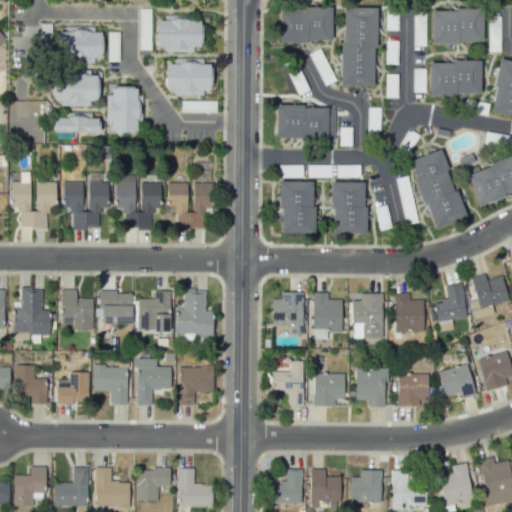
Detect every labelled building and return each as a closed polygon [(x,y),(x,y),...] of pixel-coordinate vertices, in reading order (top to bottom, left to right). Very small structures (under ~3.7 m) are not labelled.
[(330,8),(279,7),(278,41),(330,42),(330,8)] [(373,85),(374,7),(341,7),(340,85),(373,85)] [(430,10),(430,43),(481,43),(481,8),(455,8),(455,10),(430,10)] [(192,51),(192,46),(200,46),(200,18),(155,19),(155,45),(163,45),(163,52),(192,51)] [(101,58),(101,29),(57,28),(56,54),(64,54),(64,61),(93,61),(93,58),(101,58)] [(490,113),(511,116),(511,60),(497,59),(490,113)] [(202,93),(202,89),(210,89),(210,61),(165,61),(165,93),(202,93)] [(479,61),(427,61),(427,95),(479,95),(479,61)] [(96,104),(97,73),(53,72),(52,103),(96,104)] [(139,87),(107,87),(108,132),(140,131),(139,87)] [(41,101),(27,100),(27,112),(41,112),(41,101)] [(333,139),(333,106),(275,105),(274,138),(333,139)] [(53,115),(52,131),(98,132),(98,117),(90,117),(90,116),(53,115)] [(431,229),(463,218),(440,149),(408,160),(431,229)] [(511,155),(465,173),(476,204),(511,191),(511,155)] [(138,182),(138,211),(133,211),(133,174),(113,174),(113,208),(122,208),(122,228),(148,228),(148,207),(158,207),(158,182),(138,182)] [(81,182),(61,182),(61,207),(70,207),(69,228),(97,229),(97,207),(106,207),(106,181),(87,181),(86,211),(80,210),(81,182)] [(312,181),(279,181),(278,232),(311,233),(312,181)] [(363,181),(330,182),(330,234),(364,233),(363,181)] [(34,182),(34,210),(29,210),(30,182),(9,182),(9,207),(17,207),(17,228),(44,228),(44,203),(54,203),(55,182),(34,182)] [(191,183),(191,211),(185,211),(185,182),(165,182),(165,207),(174,207),(174,229),(207,229),(207,183),(191,183)] [(469,277),(475,299),(467,301),(471,319),(492,313),(490,305),(507,300),(500,275),(485,280),(483,273),(469,277)] [(465,317),(460,283),(443,286),(445,300),(431,302),(433,310),(428,311),(429,319),(435,318),(435,322),(465,317)] [(47,335),(47,310),(40,310),(40,288),(18,288),(18,301),(11,301),(12,339),(27,339),(27,335),(47,335)] [(58,316),(71,316),(71,329),(91,329),(91,298),(74,298),(74,289),(59,289),(58,316)] [(174,335),(211,335),(211,310),(204,311),(203,289),(182,289),(182,308),(174,308),(174,335)] [(136,330),(168,330),(168,290),(152,291),(152,298),(135,298),(136,330)] [(130,323),(129,291),(98,292),(99,324),(130,323)] [(270,325),(288,325),(288,334),(300,334),(301,292),(279,291),(279,299),(270,299),(270,325)] [(326,292),(311,292),(310,338),(324,338),(325,331),(339,331),(340,299),(325,299),(326,292)] [(407,292),(392,293),(393,332),(422,331),(421,299),(407,299),(407,292)] [(382,338),(382,293),(358,293),(359,300),(350,300),(350,338),(382,338)] [(504,384),(502,377),(511,374),(511,373),(505,350),(475,359),(485,390),(504,384)] [(134,405),(149,405),(150,388),(168,388),(168,366),(154,365),(154,358),(135,358),(134,405)] [(288,371),(271,371),(270,393),(285,393),(285,405),(301,406),(302,361),(288,360),(288,371)] [(31,364),(12,365),(13,395),(28,395),(28,403),(45,403),(44,378),(32,378),(31,364)] [(459,398),(473,395),(466,364),(436,370),(441,395),(458,392),(459,398)] [(91,391),(109,391),(109,404),(125,404),(125,365),(91,366),(91,391)] [(192,405),(192,392),(211,392),(211,366),(177,365),(176,404),(192,405)] [(0,391),(0,394),(7,394),(8,367),(0,366),(0,388),(0,389),(0,391)] [(382,406),(382,384),(386,384),(386,367),(353,368),(354,399),(367,399),(367,406),(382,406)] [(55,403),(87,402),(86,371),(67,372),(67,386),(55,386),(55,403)] [(342,373),(312,372),(311,405),(333,406),(333,398),(342,398),(342,373)] [(426,373),(395,374),(396,406),(417,406),(417,398),(427,397),(426,373)] [(511,486),(507,460),(492,462),(491,456),(476,459),(485,506),(511,500),(511,486)] [(449,465),(450,472),(437,474),(441,505),(470,501),(465,463),(449,465)] [(11,475),(11,506),(30,506),(30,492),(43,492),(44,466),(28,466),(28,475),(11,475)] [(51,483),(52,506),(86,505),(85,466),(70,467),(70,482),(51,483)] [(108,467),(93,467),(93,506),(127,506),(127,481),(108,481),(108,467)] [(210,506),(210,484),(192,483),(192,468),(176,467),(176,506),(210,506)] [(156,501),(156,485),(168,486),(168,468),(135,468),(135,500),(156,501)] [(299,504),(300,469),(284,468),(284,483),(270,482),(270,503),(299,504)] [(323,469),(309,468),(308,508),(316,508),(316,502),(338,502),(338,476),(322,476),(323,469)] [(348,502),(366,502),(366,509),(379,509),(379,470),(358,469),(358,477),(349,477),(348,502)] [(389,509),(422,510),(423,473),(390,472),(389,509)]
